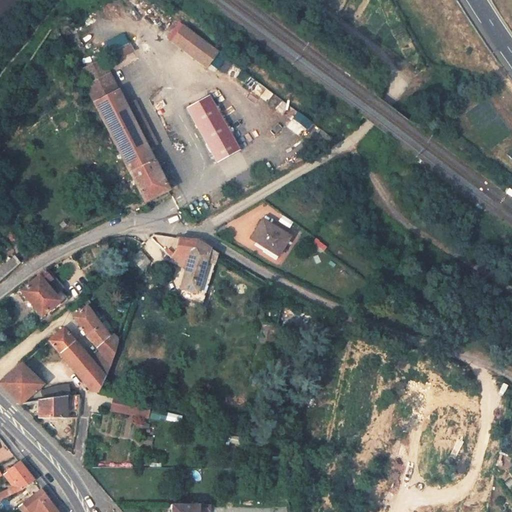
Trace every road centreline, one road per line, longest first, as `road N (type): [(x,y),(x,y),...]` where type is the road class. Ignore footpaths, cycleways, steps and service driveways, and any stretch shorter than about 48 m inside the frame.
road 1 (residential): [(308,0),(377,49),(395,86),(349,143),(195,232)]
road 2 (residential): [(195,232),(358,318),(511,377)]
road 3 (residential): [(0,290),(87,238),(141,223),(195,232)]
road 4 (unknown): [(156,226),(190,176),(192,154),(155,55)]
road 5 (unknown): [(59,364),(86,402),(79,493),(67,505)]
road 6 (primary): [(88,511),(73,482),(0,402)]
